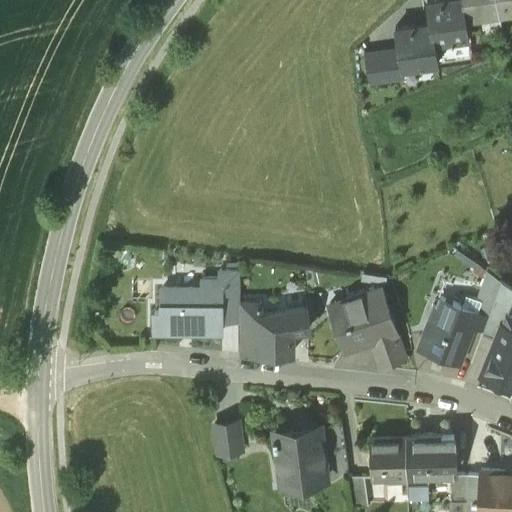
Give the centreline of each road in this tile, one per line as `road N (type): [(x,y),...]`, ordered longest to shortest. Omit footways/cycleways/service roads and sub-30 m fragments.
road 1 (residential): [(39,376),(141,368),(215,374),(446,400),(511,424)]
road 2 (tertiary): [(39,376),(59,240),(88,151),(113,92),(172,0)]
road 3 (tertiary): [(44,511),(39,376)]
